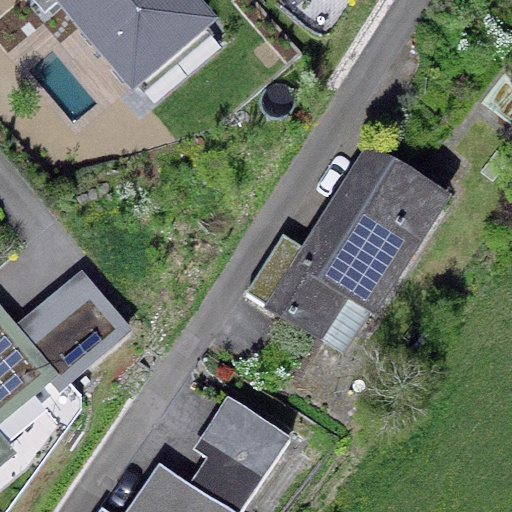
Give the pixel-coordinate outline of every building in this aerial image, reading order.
[(30,0),(44,17),(58,5),(64,0),(30,0)] [(135,97),(212,33),(184,0),(64,0),(58,5),(135,97)] [(341,361),(441,205),(369,160),(301,267),(274,250),(242,299),(341,361)] [(0,428),(55,383),(0,317),(0,472),(14,461),(0,443),(0,428)] [(242,511),(286,448),(232,411),(198,461),(203,464),(185,491),(155,470),(126,511),(242,511)]
